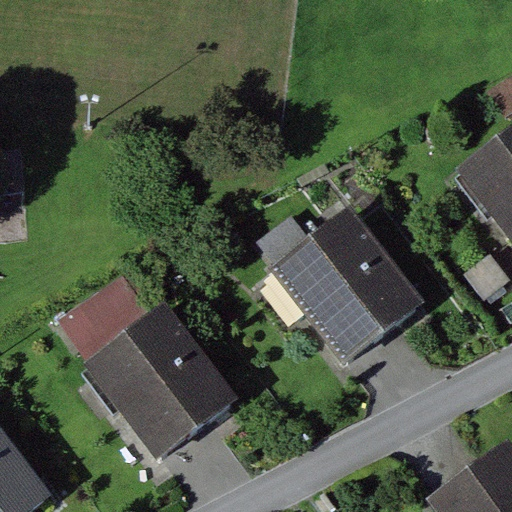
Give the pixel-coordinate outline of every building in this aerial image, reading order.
[(511,137),(462,178),(511,240),(511,137)] [(276,269),(350,373),(378,353),(426,319),(351,216),(276,269)] [(135,276),(60,322),(84,360),(159,315),(135,276)] [(89,378),(155,466),(182,446),(231,410),(164,322),(89,378)] [(0,511),(53,511),(54,511),(0,441),(0,511)] [(434,509),(436,511),(511,511),(511,454),(467,486),(434,509)]
